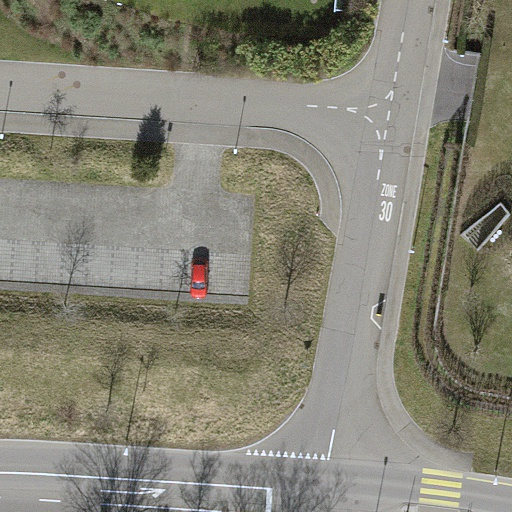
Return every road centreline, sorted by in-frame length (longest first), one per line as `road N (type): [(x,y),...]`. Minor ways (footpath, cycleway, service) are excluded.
road 1 (residential): [(326,509),(417,0)]
road 2 (secondary): [(0,491),(326,509)]
